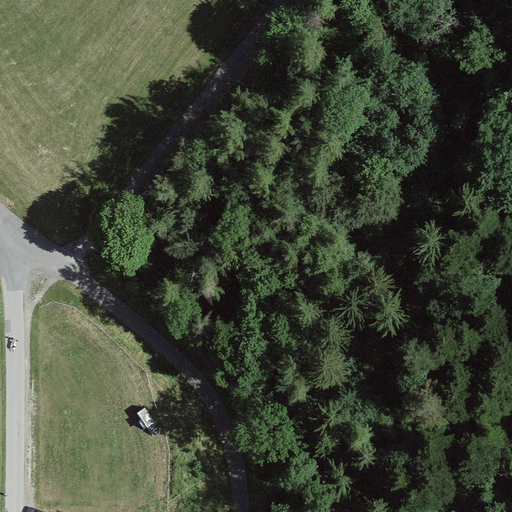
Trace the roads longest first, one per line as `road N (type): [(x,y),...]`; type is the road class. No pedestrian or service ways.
road 1 (residential): [(244,511),(220,402),(134,312),(0,220)]
road 2 (track): [(281,0),(63,258)]
